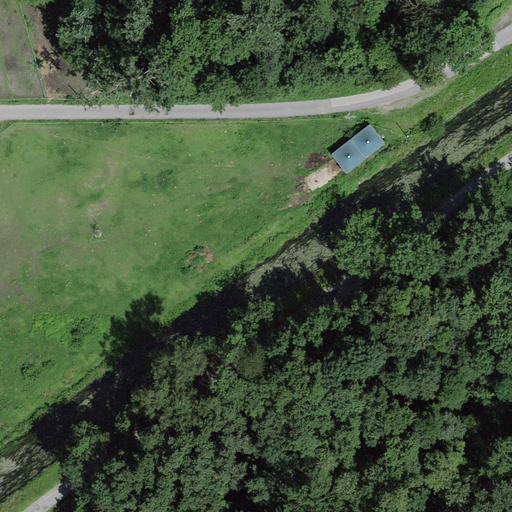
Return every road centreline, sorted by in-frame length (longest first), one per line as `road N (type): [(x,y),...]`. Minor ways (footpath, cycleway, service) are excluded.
road 1 (track): [(511,162),(36,511)]
road 2 (track): [(0,109),(344,105),(422,80),(511,33)]
